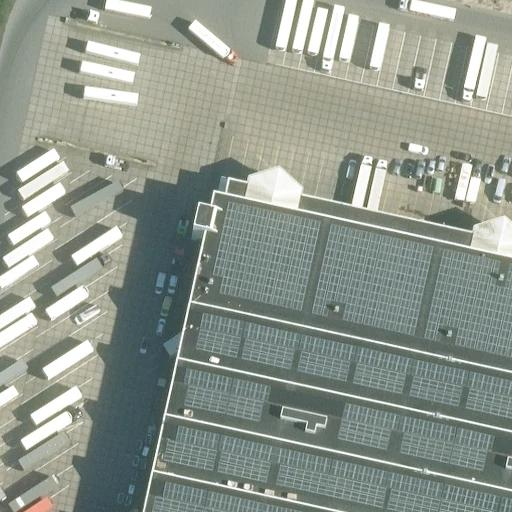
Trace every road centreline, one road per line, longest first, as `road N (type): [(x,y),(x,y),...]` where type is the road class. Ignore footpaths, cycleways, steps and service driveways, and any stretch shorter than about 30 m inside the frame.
road 1 (unclassified): [(511,31),(367,0)]
road 2 (unclassified): [(38,0),(14,52),(0,121)]
